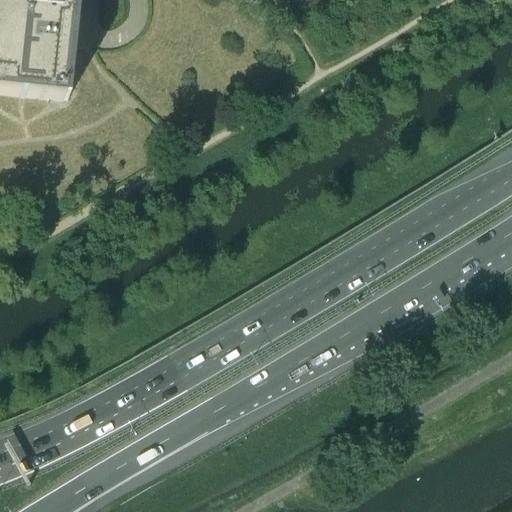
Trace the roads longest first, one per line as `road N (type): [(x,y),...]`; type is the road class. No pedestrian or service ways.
road 1 (motorway): [(511,180),(147,395),(0,462)]
road 2 (motorway): [(46,511),(511,233)]
